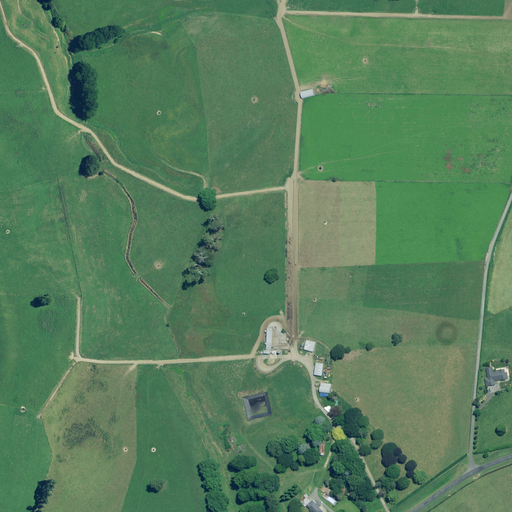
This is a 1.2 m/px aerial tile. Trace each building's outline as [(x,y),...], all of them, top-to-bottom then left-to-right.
[(315,96),(313,89),(301,92),(303,99),(315,96)] [(270,354),(271,350),(272,350),(273,329),(268,328),(267,350),(265,350),(265,352),(262,352),(262,354),(270,354)] [(316,343),(307,340),(305,350),(314,352),(316,343)] [(324,364),(316,363),(315,375),(322,376),(324,364)] [(494,372),(493,368),(487,368),(488,378),(486,379),(487,386),(496,385),(495,381),(508,379),(508,373),(505,373),(505,370),(500,370),(500,371),(494,372)] [(331,384),(321,383),(320,391),(330,392),(331,384)] [(313,500),(311,502),(307,498),(308,497),(306,494),(301,499),(305,504),(304,505),(306,507),(307,506),(308,507),(312,511),(322,511),(323,511),(320,507),(322,505),(317,500),(315,502),(313,500)]
